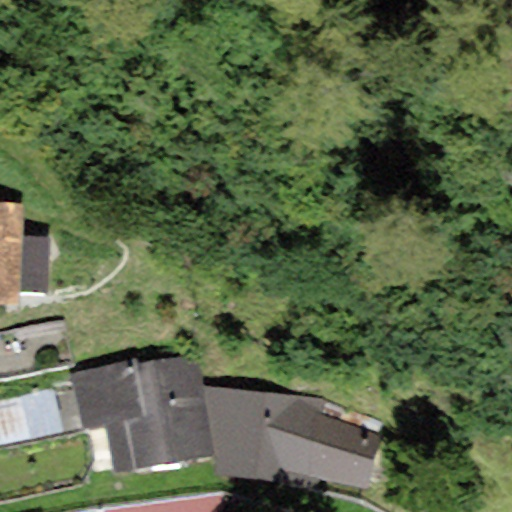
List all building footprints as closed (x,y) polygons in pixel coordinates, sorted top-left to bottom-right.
[(0,203),(0,305),(17,306),(18,292),(20,237),(21,204),(0,203)] [(50,238),(20,237),(18,292),(48,293),(50,238)] [(138,359),(70,372),(81,428),(105,423),(115,475),(213,457),(200,387),(194,357),(140,368),(138,359)] [(326,400),(200,387),(213,457),(215,478),(303,489),(305,476),(365,489),(380,438),(322,415),(326,400)] [(51,396),(0,407),(0,444),(59,432),(51,396)]
